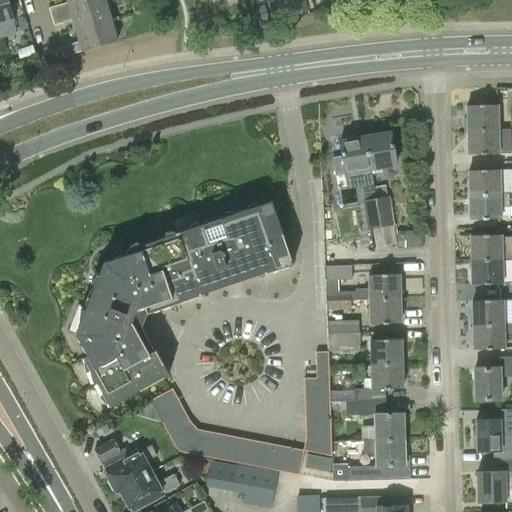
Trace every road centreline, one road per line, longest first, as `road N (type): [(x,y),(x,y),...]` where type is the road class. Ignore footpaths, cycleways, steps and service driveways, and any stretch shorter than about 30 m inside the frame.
road 1 (residential): [(448,511),(436,62)]
road 2 (residential): [(285,325),(297,362),(269,411),(231,419),(196,402),(179,368),(199,316),(234,302),(271,312)]
road 3 (tertiary): [(0,161),(161,104),(284,78)]
road 4 (tertiary): [(281,61),(128,84),(0,126)]
road 5 (residential): [(284,78),(307,246),(306,297),(285,325)]
road 6 (residential): [(93,511),(0,343)]
road 7 (tertiary): [(435,43),(281,61)]
road 8 (tertiary): [(284,78),(436,62)]
